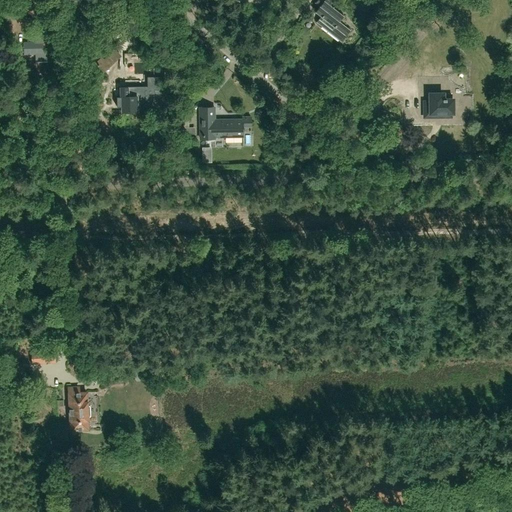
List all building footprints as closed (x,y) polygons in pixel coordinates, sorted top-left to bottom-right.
[(317,0),(315,3),(319,5),(315,10),(321,16),(316,22),(341,42),(350,30),(339,21),(344,15),(333,7),(334,6),(333,6),(337,0),(317,0)] [(27,54),(35,54),(35,62),(47,62),(47,55),(44,55),(43,38),(40,38),(39,40),(37,40),(37,44),(27,44),(27,54)] [(103,72),(115,63),(108,56),(104,60),(100,55),(94,61),(103,72)] [(120,95),(116,95),(116,105),(122,105),(122,111),(136,111),(136,110),(140,110),(139,104),(147,103),(146,93),(159,92),(159,75),(145,75),(145,85),(120,86),(120,95)] [(431,106),(431,120),(448,119),(447,118),(458,117),(457,115),(459,115),(459,102),(449,103),(449,97),(436,98),(436,106),(431,106)] [(214,120),(214,107),(199,108),(200,139),(215,139),(215,137),(242,137),(242,127),(251,126),(250,117),(242,117),(242,119),(214,120)] [(42,352),(43,363),(55,362),(54,351),(42,352)] [(69,388),(71,430),(88,429),(87,418),(90,415),(89,406),(87,404),(86,393),(78,393),(78,387),(69,388)]
